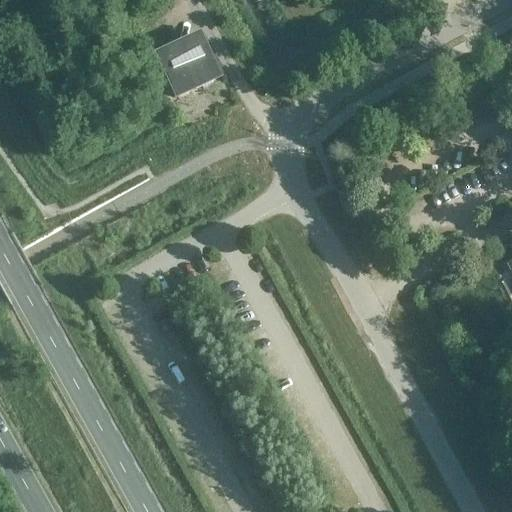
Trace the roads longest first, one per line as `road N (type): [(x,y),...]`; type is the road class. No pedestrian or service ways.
road 1 (unclassified): [(474,511),(280,156),(283,125),(293,114),(467,17)]
road 2 (primary): [(145,511),(0,257)]
